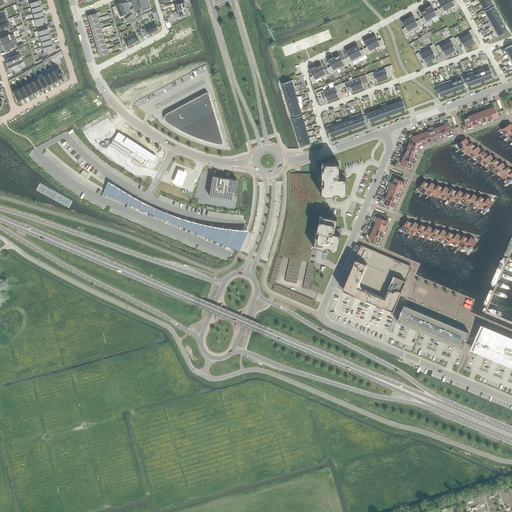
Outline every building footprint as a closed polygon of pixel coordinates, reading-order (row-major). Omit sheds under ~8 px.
[(138,0),(141,10),(150,7),(147,0),(138,0)] [(181,3),(175,5),(177,11),(186,8),(184,0),(181,0),(180,0),(181,3)] [(441,0),(438,2),(441,8),(443,11),(449,8),(444,0),(441,0)] [(444,0),(449,8),(454,5),(455,5),(453,1),(451,0),(444,0)] [(492,4),(489,0),(487,0),(481,4),(483,9),(492,4)] [(122,6),(121,2),(115,5),(120,17),(131,12),(127,4),(122,6)] [(41,5),(30,8),(32,13),(42,10),(41,5)] [(431,18),(436,15),(437,15),(435,11),(431,6),(430,5),(425,8),(425,9),(431,18)] [(483,11),(486,17),(496,11),(493,6),(483,11)] [(128,21),(136,18),(133,8),(130,9),(131,12),(132,14),(126,18),(128,21)] [(186,8),(177,11),(179,17),(188,14),(186,8)] [(423,18),(426,23),(432,20),(431,18),(425,9),(424,8),(420,11),(421,11),(420,12),(423,18)] [(42,10),(32,13),(34,19),(44,16),(42,10)] [(496,11),(486,17),(489,22),(499,16),(496,11)] [(44,16),(34,19),(35,25),(36,28),(44,25),(43,22),(44,22),(46,22),(44,16)] [(413,29),(419,26),(416,21),(413,16),(407,19),(413,29)] [(501,21),(499,16),(489,22),(490,21),(493,26),(490,27),(491,27),(502,21),(501,21)] [(10,24),(7,17),(0,20),(0,28),(5,27),(6,30),(13,27),(12,24),(10,24)] [(407,19),(402,22),(405,28),(408,33),(414,30),(413,29),(407,19)] [(504,26),(502,21),(491,27),(493,32),(504,26)] [(148,34),(148,35),(158,30),(155,23),(145,29),(145,28),(142,29),(142,30),(145,35),(148,34)] [(44,25),(36,28),(37,30),(39,36),(38,36),(49,33),(47,27),(45,28),(44,25)] [(124,32),(126,36),(122,37),(127,46),(138,40),(134,32),(134,31),(131,25),(127,28),(128,29),(124,32)] [(507,31),(504,26),(493,32),(496,37),(507,31)] [(49,33),(38,36),(40,42),(51,39),(49,33)] [(471,36),(470,33),(464,36),(469,45),(475,42),(471,36)] [(10,34),(0,37),(0,39),(2,44),(15,39),(13,34),(10,35),(10,34)] [(380,45),(378,41),(375,35),(369,38),(374,48),(380,45)] [(469,45),(464,36),(459,39),(460,42),(464,48),(469,45)] [(363,41),(367,47),(369,51),(374,48),(369,38),(363,41)] [(15,39),(2,44),(5,51),(15,47),(15,45),(17,44),(15,39)] [(51,39),(40,42),(42,47),(52,44),(51,39)] [(453,45),(450,39),(444,42),(450,53),(456,50),(453,45)] [(444,42),(439,45),(442,51),(445,56),(450,53),(444,42)] [(52,44),(42,47),(44,53),(54,50),(52,44)] [(506,55),(511,51),(511,44),(503,49),(506,55)] [(357,45),(351,48),(357,59),(363,56),(360,51),(357,45)] [(433,52),(430,46),(424,49),(430,60),(436,57),(433,52)] [(345,51),(349,57),(352,63),(357,59),(351,48),(345,51)] [(98,52),(100,57),(109,55),(107,49),(98,52)] [(430,60),(424,49),(419,52),(422,58),(425,63),(430,60)] [(11,58),(6,60),(8,65),(20,60),(18,55),(15,56),(14,53),(9,55),(11,58)] [(339,54),(333,57),(340,69),(345,66),(342,60),(339,54)] [(328,60),(331,66),(334,72),(340,69),(333,57),(328,60)] [(20,70),(19,66),(22,65),(19,61),(22,59),(20,60),(8,65),(10,70),(14,69),(15,72),(20,70)] [(321,64),(315,67),(321,78),(326,75),(324,70),(321,64)] [(57,66),(52,68),(58,80),(63,77),(62,75),(63,75),(60,69),(59,70),(57,66)] [(321,78),(315,67),(315,66),(310,69),(310,70),(309,70),(312,76),(315,81),(321,78)] [(489,66),(483,68),(488,79),(493,77),(489,66)] [(384,69),(379,71),(383,81),(388,78),(387,76),(391,74),(389,70),(388,67),(384,68),(384,69)] [(53,70),(48,72),(53,82),(58,80),(52,68),(52,69),(53,70)] [(478,70),(482,81),(488,79),(483,68),(484,70),(479,72),(478,70)] [(478,70),(473,72),(477,83),(482,81),(478,70)] [(47,71),(42,74),(48,85),(53,82),(48,72),(47,71)] [(373,72),(369,73),(371,76),(372,81),(376,80),(377,83),(383,81),(379,71),(374,73),(373,72)] [(473,72),(468,74),(472,85),(477,83),(473,72)] [(37,76),(37,77),(43,88),(48,85),(42,74),(43,76),(38,79),(37,76)] [(467,87),(472,85),(468,74),(463,76),(467,87)] [(354,79),(358,90),(363,88),(362,85),(365,84),(363,76),(354,79)] [(460,89),(465,87),(461,76),(456,78),(460,89)] [(37,77),(32,79),(38,90),(43,88),(37,77)] [(451,80),(455,91),(460,89),(456,78),(456,81),(452,82),(451,80)] [(32,79),(27,82),(33,93),(38,90),(32,79)] [(358,90),(354,79),(344,83),(346,86),(347,90),(351,89),(352,92),(358,90)] [(282,83),(283,89),(294,86),(293,80),(282,83)] [(455,91),(451,80),(446,82),(450,93),(455,91)] [(27,82),(22,85),(23,87),(28,96),(29,95),(33,93),(27,82)] [(450,93),(446,82),(440,84),(445,95),(450,93)] [(439,97),(445,95),(440,84),(435,86),(439,97)] [(338,85),(329,89),(333,99),(338,97),(337,94),(341,93),(339,88),(338,85)] [(285,95),(295,92),(293,86),(294,86),(283,89),(285,95)] [(18,88),(17,88),(23,98),(28,96),(23,87),(18,89),(18,88)] [(17,88),(12,91),(18,101),(23,98),(17,88)] [(323,91),(320,92),(321,95),(322,100),(326,99),(327,101),(333,99),(329,89),(328,89),(329,90),(324,92),(323,91)] [(296,97),(295,92),(285,95),(287,100),(298,97),(297,97),(296,97)] [(205,93),(170,112),(177,126),(176,128),(182,131),(188,134),(192,136),(196,138),(203,140),(207,141),(211,143),(220,144),(221,144),(222,144),(222,143),(222,142),(222,141),(208,95),(208,94),(207,93),(206,93),(205,93)] [(299,102),(298,97),(287,100),(288,106),(299,102)] [(400,111),(405,110),(402,101),(397,102),(400,111)] [(299,102),(288,106),(290,111),(300,108),(298,103),(299,102)] [(400,111),(397,102),(392,104),(395,113),(400,111)] [(395,113),(392,104),(387,106),(390,115),(395,113)] [(390,115),(387,106),(381,108),(385,117),(390,115)] [(494,107),(489,109),(492,119),(498,117),(494,107)] [(300,108),(290,111),(292,117),(301,114),(300,108)] [(385,117),(381,108),(376,110),(380,119),(385,117)] [(487,121),(492,119),(489,109),(484,111),(487,121)] [(376,110),(371,112),(375,121),(380,119),(376,110)] [(479,113),(482,123),(487,121),(484,111),(479,113)] [(375,121),(371,112),(366,114),(369,123),(375,121)] [(357,115),(361,126),(366,124),(362,113),(357,115)] [(477,125),(482,123),(479,113),(473,115),(477,125)] [(357,115),(352,117),(356,128),(361,126),(357,115)] [(468,117),(472,127),(477,125),(473,115),(468,117)] [(292,118),(294,124),(304,121),(302,116),(292,118)] [(352,117),(346,119),(351,130),(356,128),(352,117)] [(467,128),(472,127),(468,117),(463,119),(467,128)] [(347,120),(342,122),(345,132),(351,130),(346,119),(347,120)] [(294,124),(295,130),(305,127),(304,121),(294,124)] [(337,124),(337,123),(340,134),(345,132),(342,122),(341,122),(342,123),(337,124)] [(331,124),(335,135),(340,134),(337,123),(332,125),(331,124)] [(335,135),(331,124),(326,126),(330,137),(335,135)] [(444,126),(447,136),(453,134),(449,124),(444,126)] [(501,129),(505,135),(511,130),(511,127),(510,124),(501,129)] [(447,136),(444,126),(439,128),(442,137),(447,136)] [(305,127),(295,130),(297,135),(307,132),(305,127)] [(442,137),(439,128),(433,129),(437,139),(442,137)] [(437,139),(433,129),(428,131),(432,141),(437,139)] [(432,141),(428,131),(423,133),(427,143),(432,141)] [(118,132),(113,139),(147,161),(149,159),(151,160),(154,155),(118,132)] [(307,132),(297,135),(299,141),(309,138),(307,132)] [(427,143),(423,133),(413,137),(413,138),(413,139),(420,146),(427,143)] [(309,138),(299,141),(300,146),(310,143),(309,138)] [(409,144),(419,148),(420,146),(413,139),(412,139),(411,138),(409,144)] [(465,139),(460,142),(457,144),(460,150),(471,143),(469,144),(465,139)] [(475,148),(471,143),(460,150),(461,150),(463,149),(467,154),(478,147),(477,147),(475,148)] [(419,148),(409,144),(407,149),(416,153),(419,148)] [(469,153),(473,158),(484,151),(483,151),(481,152),(478,147),(467,154),(469,153)] [(414,158),(416,153),(407,149),(405,154),(414,158)] [(473,158),(475,157),(479,162),(490,155),(487,156),(484,151),(473,158)] [(414,158),(405,154),(403,159),(412,163),(414,158)] [(493,160),(490,155),(479,162),(481,160),(485,166),(496,159),(493,160)] [(410,168),(412,163),(403,159),(400,164),(410,168)] [(487,165),(491,170),(502,163),(499,164),(496,159),(485,166),(487,165)] [(321,163),(321,195),(345,195),(345,178),(339,178),(339,163),(321,163)] [(494,169),(497,174),(508,167),(505,168),(502,163),(491,170),(494,169)] [(500,173),(503,178),(511,172),(511,171),(511,172),(508,167),(497,174),(500,173)] [(178,169),(173,182),(182,186),(187,172),(178,169)] [(83,170),(80,174),(85,178),(88,175),(88,174),(84,170),(83,170)] [(511,180),(511,172),(503,178),(506,177),(509,182),(511,180)] [(288,214),(279,255),(309,261),(316,224),(319,208),(317,174),(312,175),(298,175),(289,175),(290,201),(288,214)] [(212,176),(209,196),(234,200),(237,180),(212,176)] [(394,178),(392,183),(402,187),(404,182),(394,178)] [(104,191),(103,194),(187,230),(239,252),(240,249),(246,235),(249,230),(247,230),(236,229),(221,227),(203,224),(193,222),(190,221),(180,218),(165,212),(151,206),(141,201),(132,196),(123,191),(117,187),(108,181),(107,185),(104,191)] [(424,181),(421,185),(418,189),(423,193),(431,183),(429,185),(424,181)] [(400,192),(402,187),(392,183),(390,188),(400,192)] [(436,187),(431,183),(423,193),(425,191),(430,195),(438,185),(436,187)] [(430,195),(432,193),(437,197),(445,187),(443,189),(438,185),(430,195)] [(450,191),(445,187),(437,197),(439,195),(444,199),(452,189),(450,191)] [(400,192),(390,188),(388,193),(398,197),(400,192)] [(446,197),(451,201),(459,191),(457,193),(452,189),(444,199),(446,197)] [(451,201),(453,199),(458,203),(466,193),(466,192),(464,195),(459,191),(451,201)] [(398,197),(388,193),(386,198),(396,202),(398,197)] [(471,197),(466,193),(458,203),(460,201),(465,205),(473,195),(473,194),(471,197)] [(465,205),(467,202),(472,206),(480,196),(478,199),(473,195),(465,205)] [(474,204),(479,208),(487,198),(485,200),(480,196),(472,206),(472,207),(474,204)] [(393,208),(396,202),(386,198),(384,203),(393,208)] [(479,209),(479,208),(481,206),(486,210),(492,203),(487,198),(479,208),(479,209)] [(313,246),(336,251),(340,235),(333,233),(337,219),(319,215),(313,246)] [(378,217),(376,223),(385,227),(387,222),(378,217)] [(407,220),(404,224),(401,228),(406,233),(414,223),(414,222),(412,225),(407,220)] [(383,232),(385,227),(376,223),(373,228),(383,232)] [(406,233),(408,230),(413,234),(421,224),(419,227),(414,223),(406,233)] [(413,234),(413,235),(415,232),(420,236),(428,226),(426,228),(421,224),(413,234)] [(420,236),(420,237),(422,234),(427,238),(436,228),(435,228),(433,230),(428,226),(420,236)] [(383,232),(373,228),(371,233),(381,237),(383,232)] [(427,238),(429,236),(434,240),(443,230),(442,230),(440,232),(436,228),(427,238)] [(434,240),(436,238),(441,242),(450,232),(449,232),(447,234),(443,230),(434,240)] [(441,242),(443,240),(448,244),(456,234),(454,236),(450,232),(441,242)] [(379,242),(381,237),(371,233),(369,238),(379,242)] [(448,244),(450,242),(455,246),(464,236),(463,236),(461,238),(456,234),(448,244)] [(455,246),(457,244),(462,248),(470,238),(468,240),(464,236),(455,246)] [(462,248),(464,246),(469,250),(476,242),(470,238),(462,248)] [(381,254),(361,245),(342,289),(342,290),(392,311),(393,310),(393,309),(400,293),(408,274),(411,266),(381,254)] [(400,313),(397,321),(462,349),(469,333),(403,305),(403,306),(400,313)] [(511,340),(488,330),(481,327),(479,332),(472,349),(474,349),(509,364),(511,365),(511,340)]
